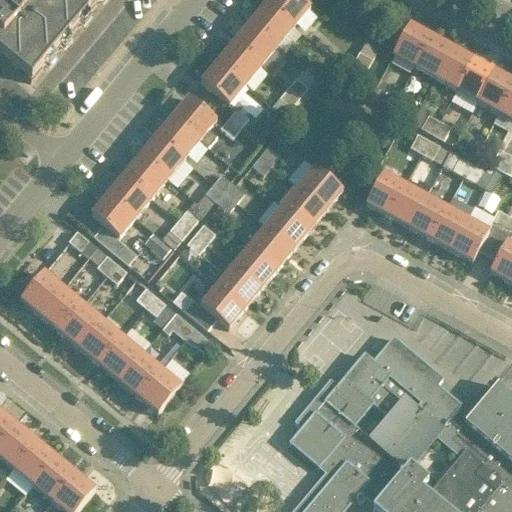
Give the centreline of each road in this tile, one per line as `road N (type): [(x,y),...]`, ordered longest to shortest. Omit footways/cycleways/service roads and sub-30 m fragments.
road 1 (residential): [(157,486),(335,269),(353,259)]
road 2 (unclassified): [(63,159),(196,0)]
road 3 (residential): [(157,486),(0,355)]
road 4 (residential): [(511,340),(353,259)]
